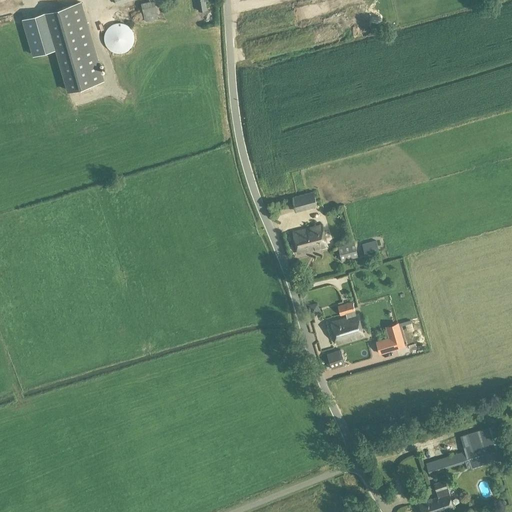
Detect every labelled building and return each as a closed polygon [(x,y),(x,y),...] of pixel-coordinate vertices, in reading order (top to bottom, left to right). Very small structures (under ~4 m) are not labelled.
[(196,0),(199,12),(207,10),(206,1),(209,0),(196,0)] [(158,20),(154,1),(141,4),(145,22),(158,20)] [(81,3),(24,20),(34,56),(57,49),(69,91),(104,81),(81,3)] [(101,25),(107,50),(132,44),(126,20),(101,25)] [(354,21),(335,21),(335,33),(355,32),(354,21)] [(117,99),(129,105),(133,99),(120,93),(117,99)] [(293,197),(297,212),(318,207),(314,191),(293,197)] [(298,253),(327,247),(322,225),(293,232),(298,253)] [(376,240),(362,244),(365,255),(379,252),(376,240)] [(354,242),(338,246),(342,261),(358,256),(354,242)] [(364,337),(358,315),(356,316),(353,302),(338,306),(340,316),(347,314),(348,318),(331,322),(337,344),(364,337)] [(405,347),(402,336),(390,339),(377,343),(380,354),(405,347)] [(332,369),(368,358),(364,343),(327,354),(332,369)] [(429,474),(467,462),(469,470),(507,459),(497,425),(460,436),(465,451),(426,463),(429,474)] [(421,511),(447,511),(454,510),(445,481),(434,484),(438,497),(419,503),(421,511)]
